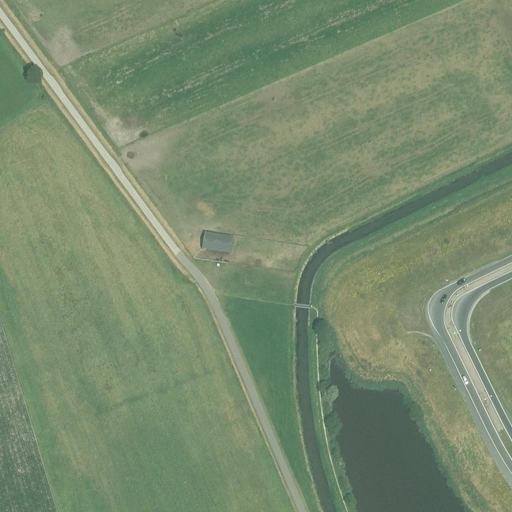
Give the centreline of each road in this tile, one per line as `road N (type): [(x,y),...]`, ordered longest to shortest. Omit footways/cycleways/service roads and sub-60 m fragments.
road 1 (unclassified): [(302,511),(208,290),(0,13)]
road 2 (motorway): [(439,309),(511,465)]
road 3 (motorway): [(511,434),(462,336),(461,315)]
